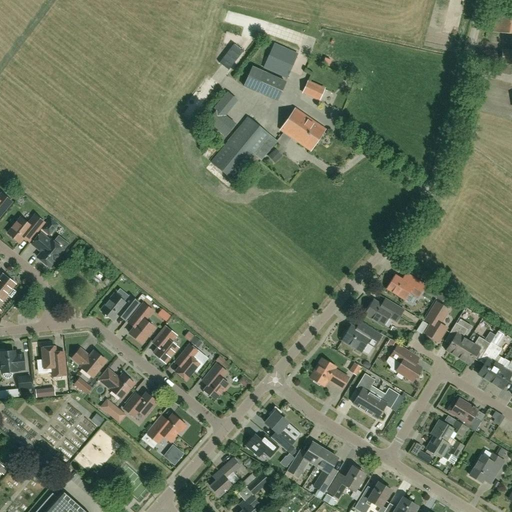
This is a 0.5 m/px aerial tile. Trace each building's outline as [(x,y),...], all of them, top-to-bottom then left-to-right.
[(511,33),(511,12),(494,11),(493,32),(511,33)] [(297,55),(274,44),(263,68),(287,79),(297,55)] [(503,62),(511,62),(511,50),(503,50),(503,62)] [(285,82),(264,73),(251,67),(243,86),(277,100),(285,82)] [(308,82),(303,93),(319,100),(324,89),(308,82)] [(232,92),(210,118),(230,135),(240,124),(229,115),(242,100),(232,92)] [(86,105),(77,116),(88,125),(81,133),(79,136),(90,145),(105,127),(94,118),(98,114),(86,105)] [(325,130),(295,110),(281,130),(310,151),(325,130)] [(248,118),(211,163),(234,182),(252,160),(256,156),(261,160),(276,142),(248,118)] [(16,151),(6,163),(16,171),(21,165),(29,171),(44,153),(32,143),(28,148),(22,155),(16,151)] [(277,162),(284,155),(279,149),(272,156),(277,162)] [(19,184),(14,190),(17,193),(22,187),(19,184)] [(79,194),(68,208),(78,216),(81,212),(89,219),(103,201),(91,191),(89,192),(84,199),(79,194)] [(0,218),(5,212),(4,211),(12,202),(2,194),(0,195),(0,218)] [(41,205),(35,211),(41,216),(46,209),(41,205)] [(20,243),(23,239),(29,243),(37,233),(36,233),(44,223),(35,215),(28,224),(21,218),(8,233),(20,243)] [(51,218),(41,230),(49,237),(59,225),(51,218)] [(42,252),(38,257),(49,267),(63,250),(51,240),(51,241),(41,233),(32,244),(42,252)] [(153,245),(142,259),(150,265),(148,267),(161,277),(156,284),(163,289),(176,274),(169,269),(175,262),(176,261),(162,250),(161,251),(153,245)] [(402,281),(395,276),(387,289),(404,300),(409,293),(417,298),(425,286),(406,274),(402,281)] [(17,292),(12,288),(15,284),(9,279),(9,278),(6,275),(5,276),(3,275),(0,278),(0,298),(2,300),(7,294),(12,298),(17,292)] [(442,301),(446,295),(440,292),(437,298),(442,301)] [(114,321),(117,316),(125,322),(132,313),(131,312),(139,303),(130,296),(125,302),(114,294),(101,310),(105,313),(105,318),(110,317),(114,321)] [(385,299),(381,305),(373,301),(365,315),(383,326),(388,317),(396,322),(403,310),(385,299)] [(430,340),(432,339),(438,343),(447,329),(440,324),(449,310),(436,303),(425,321),(430,324),(424,334),(426,335),(426,337),(430,340)] [(143,304),(134,316),(133,315),(126,322),(134,328),(129,334),(142,344),(155,329),(145,321),(153,312),(143,304)] [(213,310),(205,320),(211,325),(214,322),(223,330),(238,312),(228,304),(227,305),(219,314),(213,309),(213,310)] [(238,312),(223,330),(232,338),(230,341),(236,346),(245,335),(239,331),(247,322),(248,320),(238,312)] [(381,337),(368,329),(369,328),(361,323),(357,330),(351,326),(342,341),(361,352),(367,342),(375,347),(381,337)] [(467,330),(462,327),(455,323),(449,334),(454,338),(446,351),(458,358),(468,342),(462,339),(466,333),(467,330)] [(151,343),(157,348),(153,353),(165,363),(178,348),(171,343),(176,336),(165,328),(158,338),(156,336),(151,343)] [(189,329),(184,336),(190,341),(196,334),(189,329)] [(251,334),(231,358),(237,363),(244,355),(247,357),(251,352),(262,361),(266,357),(268,359),(275,350),(273,348),(277,344),(274,342),(276,340),(269,335),(268,336),(265,334),(263,337),(259,342),(251,334)] [(483,355),(490,344),(484,341),(482,343),(477,340),(474,345),(468,342),(458,358),(470,365),(478,352),(483,355)] [(478,375),(490,383),(505,359),(504,359),(504,360),(498,356),(502,350),(491,343),(490,344),(483,355),(482,357),(488,360),(478,375)] [(408,353),(403,349),(403,348),(398,344),(386,362),(390,368),(389,370),(395,374),(397,371),(412,381),(421,369),(415,365),(420,358),(409,351),(408,353)] [(187,381),(195,371),(197,372),(204,364),(195,357),(198,353),(190,346),(182,356),(180,354),(174,363),(180,368),(177,372),(187,381)] [(65,352),(56,353),(55,347),(42,348),(43,361),(38,361),(39,373),(52,371),(52,376),(66,375),(65,363),(66,363),(65,352)] [(13,375),(13,374),(12,372),(17,371),(17,370),(25,369),(23,351),(16,352),(15,351),(6,352),(6,351),(4,349),(0,349),(0,359),(1,359),(2,373),(3,372),(3,374),(3,375),(4,376),(4,377),(5,378),(6,378),(7,379),(8,379),(9,379),(9,378),(10,378),(11,378),(12,377),(12,376),(13,375)] [(80,349),(72,358),(82,366),(81,368),(93,377),(106,361),(94,351),(90,357),(80,349)] [(336,367),(322,359),(311,378),(324,387),(328,380),(342,389),(348,378),(335,370),(336,367)] [(510,363),(505,359),(490,383),(502,390),(511,373),(511,361),(510,363)] [(349,372),(356,376),(361,368),(354,363),(349,372)] [(216,365),(209,374),(208,373),(201,381),(207,386),(204,391),(203,394),(208,398),(211,397),(216,401),(223,391),(225,392),(230,386),(222,380),(227,374),(216,365)] [(99,379),(111,389),(111,390),(122,399),(134,384),(123,375),(120,379),(107,369),(99,379)] [(365,412),(375,397),(368,393),(375,381),(365,375),(359,385),(364,388),(354,405),(365,412)] [(32,389),(30,376),(17,377),(19,390),(32,389)] [(74,385),(86,395),(91,388),(79,378),(74,385)] [(40,397),(58,396),(58,387),(39,388),(40,397)] [(375,397),(365,412),(377,420),(388,403),(393,406),(399,396),(389,389),(381,401),(375,397)] [(0,399),(18,398),(18,390),(5,391),(5,394),(0,394),(0,399)] [(146,394),(142,399),(136,393),(124,408),(134,417),(138,411),(145,417),(157,402),(156,401),(157,399),(154,396),(152,398),(146,394)] [(111,398),(103,406),(122,423),(129,415),(111,398)] [(468,429),(468,428),(475,432),(481,422),(474,417),(478,411),(459,399),(451,413),(459,418),(457,422),(468,429)] [(270,438),(276,442),(286,452),(295,442),(282,431),(288,423),(279,416),(282,413),(276,407),(269,415),(271,417),(266,424),(275,432),(270,438)] [(500,411),(495,421),(503,425),(508,416),(500,411)] [(155,424),(156,425),(148,436),(146,435),(141,441),(148,446),(153,440),(156,443),(161,435),(164,437),(171,443),(180,432),(182,433),(186,427),(173,416),(169,422),(161,416),(155,424)] [(457,422),(456,421),(452,427),(456,429),(454,432),(462,438),(468,429),(457,422)] [(435,437),(460,452),(464,447),(449,438),(454,430),(440,422),(432,435),(435,437)] [(260,441),(255,436),(247,446),(259,456),(264,450),(268,453),(276,445),(265,435),(260,441)] [(453,464),(460,452),(435,437),(427,450),(441,459),(442,457),(453,464)] [(313,443),(307,453),(301,449),(288,471),(299,478),(308,462),(316,466),(325,450),(313,443)] [(175,466),(184,454),(179,449),(169,461),(175,466)] [(325,450),(316,466),(324,471),(314,487),(325,494),(333,481),(332,480),(338,472),(332,468),(338,458),(325,450)] [(419,452),(417,457),(416,457),(429,465),(432,460),(419,452)] [(497,475),(505,462),(493,455),(489,461),(482,457),(470,476),(482,484),(483,481),(490,485),(497,475)] [(234,459),(214,477),(217,481),(211,487),(220,497),(239,479),(234,473),(241,466),(234,459)] [(361,493),(356,490),(365,475),(360,472),(361,471),(360,469),(355,466),(354,467),(353,468),(346,479),(339,474),(329,492),(338,498),(346,486),(354,490),(350,497),(356,501),(361,493)] [(243,483),(247,488),(254,495),(269,481),(261,473),(256,478),(253,474),(243,483)] [(360,511),(366,511),(372,503),(381,508),(391,491),(378,483),(368,499),(363,496),(355,508),(360,511)] [(85,511),(61,490),(55,496),(52,493),(35,511),(85,511)] [(314,496),(320,500),(324,494),(318,490),(314,496)] [(322,501),(333,507),(336,502),(334,500),(335,499),(326,494),(322,501)] [(251,495),(243,502),(239,506),(243,511),(241,511),(255,511),(252,508),(258,503),(251,495)] [(414,511),(417,507),(403,498),(394,511),(388,511),(385,510),(384,511),(414,511)]
